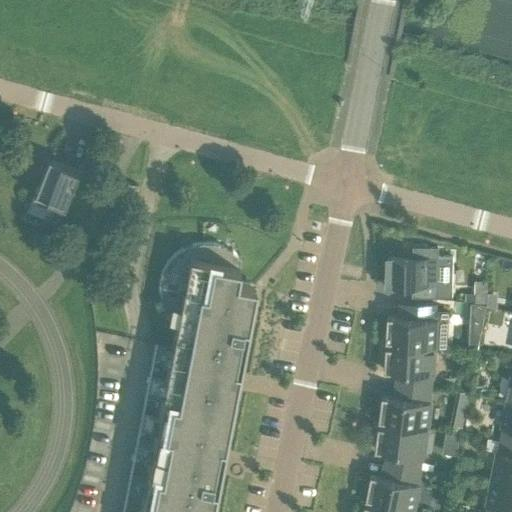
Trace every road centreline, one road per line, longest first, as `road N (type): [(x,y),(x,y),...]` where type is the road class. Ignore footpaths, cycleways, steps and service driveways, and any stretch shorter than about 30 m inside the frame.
road 1 (residential): [(0,88),(343,185)]
road 2 (residential): [(277,511),(343,185)]
road 3 (residential): [(343,185),(378,0)]
road 4 (residential): [(511,230),(343,185)]
